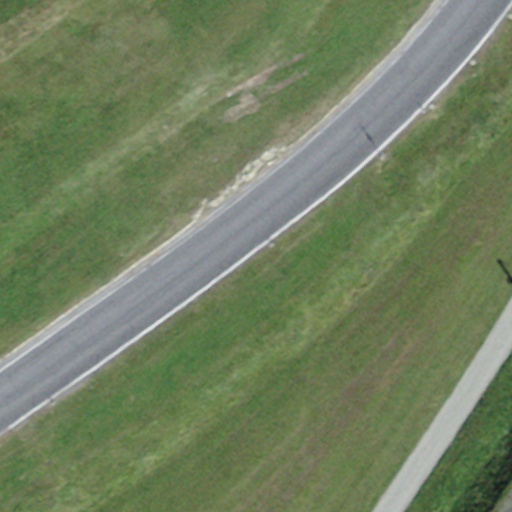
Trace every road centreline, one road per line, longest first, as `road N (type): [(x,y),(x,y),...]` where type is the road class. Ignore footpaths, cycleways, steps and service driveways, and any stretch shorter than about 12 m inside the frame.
road 1 (tertiary): [(0,400),(277,204),(401,93),(480,0)]
road 2 (track): [(390,511),(511,333)]
